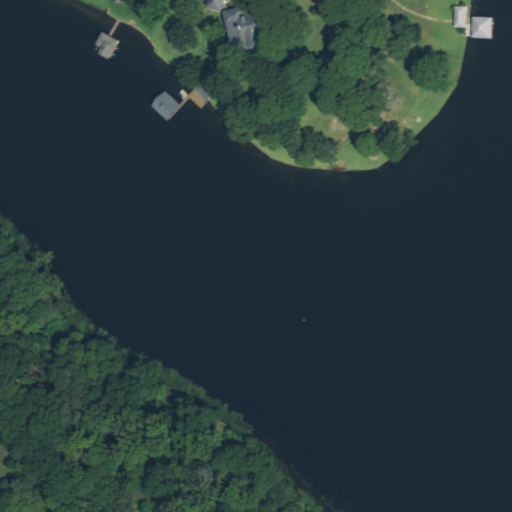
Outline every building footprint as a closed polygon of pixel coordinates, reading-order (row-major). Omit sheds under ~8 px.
[(212,0),(211,8),(227,12),(229,0),(212,0)] [(469,28),(469,7),(458,6),(457,28),(469,28)] [(267,15),(248,17),(247,8),(229,10),(234,52),(270,47),(267,15)] [(495,39),(495,18),(476,17),(475,39),(495,39)] [(154,107),(170,122),(185,107),(168,91),(154,107)]
